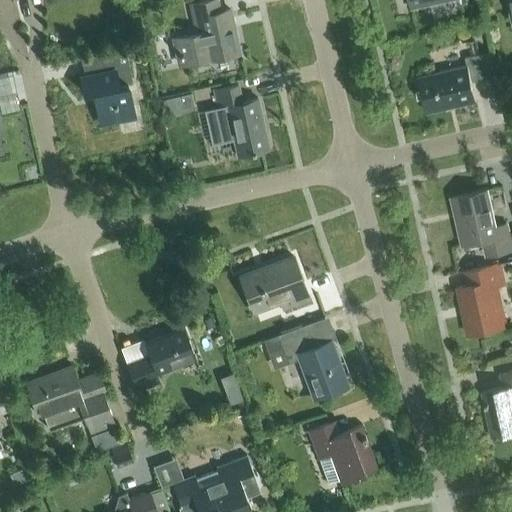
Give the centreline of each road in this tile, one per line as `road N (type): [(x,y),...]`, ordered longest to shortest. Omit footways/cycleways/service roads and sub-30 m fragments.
road 1 (residential): [(447,511),(351,166)]
road 2 (residential): [(68,233),(351,166)]
road 3 (residential): [(68,233),(19,24)]
road 4 (residential): [(138,431),(68,233)]
road 5 (residential): [(351,166),(313,0)]
road 6 (residential): [(351,166),(511,130)]
